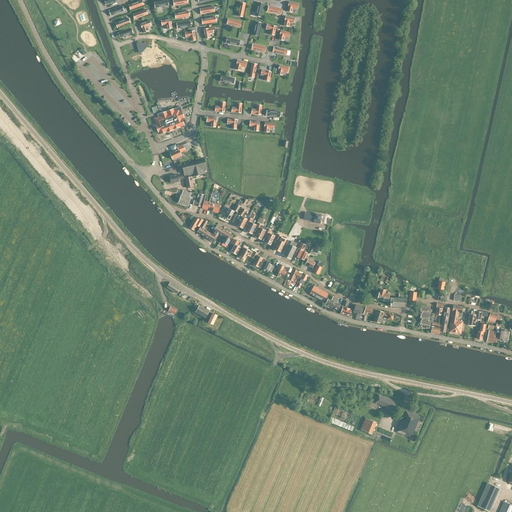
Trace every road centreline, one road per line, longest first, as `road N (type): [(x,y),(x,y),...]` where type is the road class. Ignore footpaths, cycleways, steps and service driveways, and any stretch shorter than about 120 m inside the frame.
road 1 (tertiary): [(511,403),(321,360),(188,292),(134,249),(0,92)]
road 2 (tertiary): [(401,330),(314,305),(201,241),(170,210)]
road 3 (residential): [(404,310),(337,295),(227,226),(170,210)]
road 4 (tertiary): [(142,176),(62,82),(19,0)]
